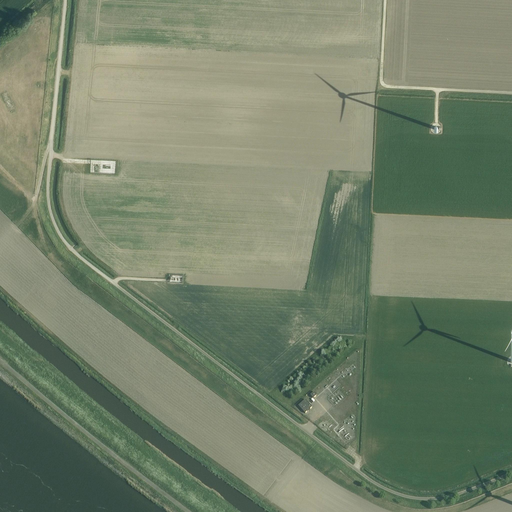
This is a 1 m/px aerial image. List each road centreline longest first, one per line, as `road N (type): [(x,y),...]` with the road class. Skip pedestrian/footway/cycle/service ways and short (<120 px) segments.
road 1 (unclassified): [(65,0),(48,182),(62,239),(381,489),(442,498),(511,474)]
road 2 (unclassified): [(186,511),(0,360)]
